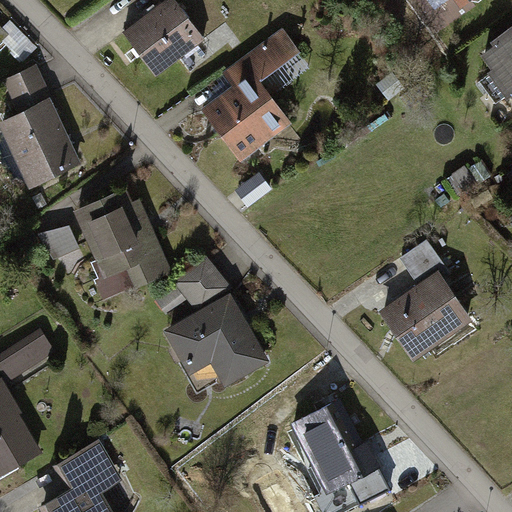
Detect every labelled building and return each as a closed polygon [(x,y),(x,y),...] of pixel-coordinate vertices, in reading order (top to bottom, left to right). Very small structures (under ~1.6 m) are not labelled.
[(180,0),(171,0),(129,28),(158,70),(205,38),(180,0)] [(0,18),(0,44),(13,32),(0,18)] [(304,55),(283,28),(226,72),(238,88),(211,109),(246,155),(294,118),(267,83),(304,55)] [(511,34),(489,51),(504,70),(486,83),(502,103),(511,95),(511,34)] [(22,112),(54,96),(38,64),(6,80),(22,112)] [(54,96),(22,112),(5,120),(36,183),(85,159),(54,96)] [(133,183),(77,210),(107,272),(131,261),(140,279),(172,263),(133,183)] [(56,258),(83,247),(73,222),(46,233),(56,258)] [(212,254),(182,275),(204,305),(233,284),(212,254)] [(447,269),(388,307),(416,351),(476,313),(447,269)] [(237,293),(172,328),(196,370),(218,358),(230,379),(271,356),(237,293)] [(55,350),(41,327),(0,352),(0,363),(9,378),(55,350)] [(0,382),(0,474),(45,449),(5,380),(0,382)] [(339,402),(301,421),(335,485),(350,478),(363,502),(392,487),(372,449),(366,453),(339,402)] [(68,490),(38,507),(41,511),(116,511),(103,488),(122,477),(101,439),(54,465),(68,490)]
